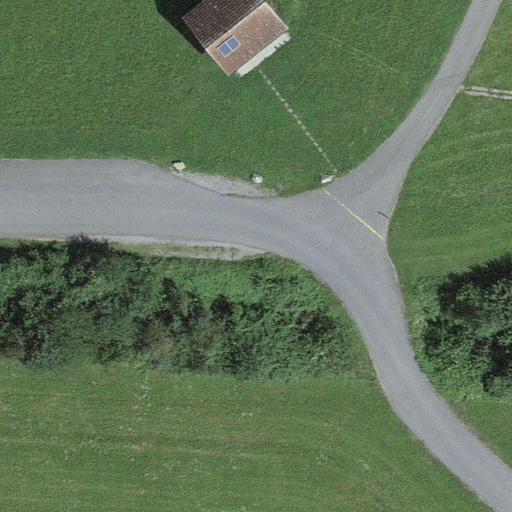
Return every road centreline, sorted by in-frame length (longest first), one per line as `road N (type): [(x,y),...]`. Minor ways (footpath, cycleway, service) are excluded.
road 1 (track): [(511,492),(424,406),(367,281),(326,224),(0,222)]
road 2 (track): [(487,0),(474,39),(420,126),(326,224)]
